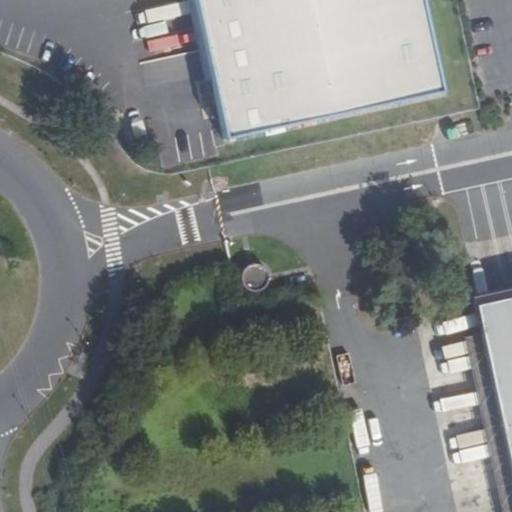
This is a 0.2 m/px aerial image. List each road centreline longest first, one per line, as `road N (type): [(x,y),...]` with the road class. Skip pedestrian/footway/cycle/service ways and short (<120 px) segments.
road 1 (unclassified): [(69,253),(511,156)]
road 2 (unclassified): [(0,416),(53,360),(67,326),(69,253)]
road 3 (unclassified): [(69,253),(50,204),(0,156)]
